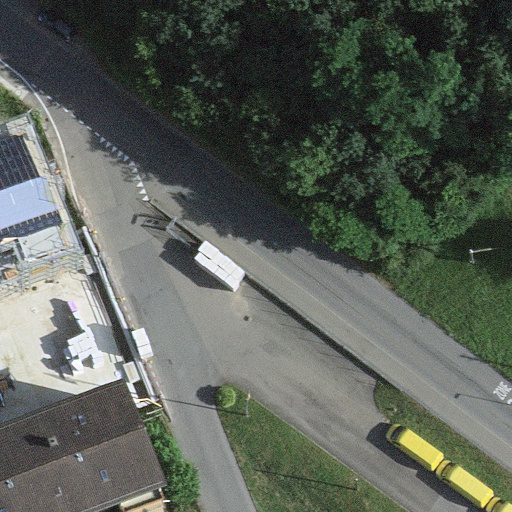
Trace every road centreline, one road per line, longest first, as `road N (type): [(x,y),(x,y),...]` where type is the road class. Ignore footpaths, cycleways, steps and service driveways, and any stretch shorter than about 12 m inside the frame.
road 1 (tertiary): [(511,428),(0,43)]
road 2 (unknown): [(146,296),(408,481)]
